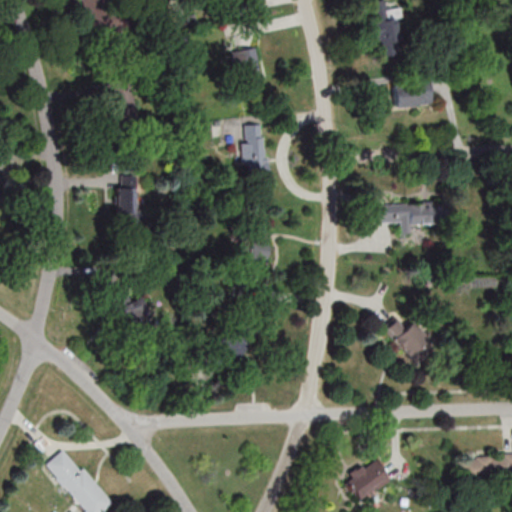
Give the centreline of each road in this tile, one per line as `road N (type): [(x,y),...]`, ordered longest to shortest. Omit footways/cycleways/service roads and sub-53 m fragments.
road 1 (residential): [(269,511),(307,416),(329,247),(324,79),(306,0)]
road 2 (residential): [(0,432),(36,339),(57,244),(53,159),(34,60),(11,0)]
road 3 (residential): [(511,408),(130,423)]
road 4 (residential): [(187,511),(130,423),(0,315)]
road 5 (residential): [(511,151),(329,158)]
